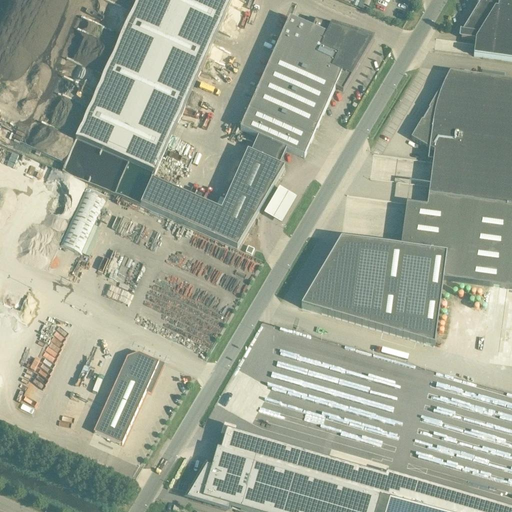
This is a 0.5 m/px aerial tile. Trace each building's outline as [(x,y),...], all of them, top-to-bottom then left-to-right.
[(138,0),(76,143),(155,177),(232,0),(138,0)] [(461,40),(476,42),(474,58),(511,63),(511,0),(486,0),(467,32),(466,32),(467,33),(467,34),(468,34),(467,40),(461,40)] [(290,21),(274,56),(240,131),(259,140),(253,155),(248,153),(221,213),(152,182),(140,208),(237,251),(285,170),(279,167),(286,152),(304,160),(337,87),(342,89),(369,43),(318,27),(316,32),(290,21)] [(511,83),(452,76),(448,83),(446,88),(444,93),(441,101),(439,106),(438,112),(436,120),(435,126),(423,124),(413,142),(436,156),(429,209),(409,207),(403,252),(343,244),(304,312),(438,350),(447,283),(511,291),(511,83)] [(370,152),(367,174),(421,182),(424,159),(370,152)] [(84,193),(60,247),(81,257),(105,203),(84,193)] [(248,248),(246,254),(252,256),(254,250),(248,248)] [(37,387),(55,351),(44,345),(26,382),(37,387)] [(118,379),(93,435),(122,447),(146,393),(150,394),(163,366),(139,355),(132,358),(130,362),(127,367),(128,368),(122,381),(118,379)] [(55,423),(66,427),(82,388),(71,384),(55,423)] [(23,393),(19,405),(29,408),(33,397),(23,393)] [(471,511),(470,511),(426,511),(237,456),(238,450),(229,447),(227,454),(217,451),(212,469),(207,468),(187,500),(228,511),(229,508),(241,511),(471,511)]
